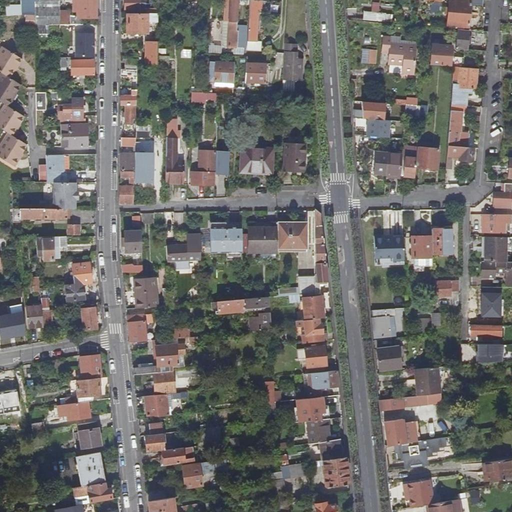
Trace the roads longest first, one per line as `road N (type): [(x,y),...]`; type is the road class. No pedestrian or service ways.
road 1 (residential): [(116,337),(107,209),(110,0)]
road 2 (residential): [(371,511),(336,205)]
road 3 (residential): [(336,205),(324,0)]
road 4 (residential): [(336,205),(393,206),(467,193),(482,185),(493,147)]
road 5 (residential): [(134,511),(116,337)]
road 6 (residential): [(494,0),(493,147)]
road 7 (unknown): [(108,154),(34,150),(32,88)]
